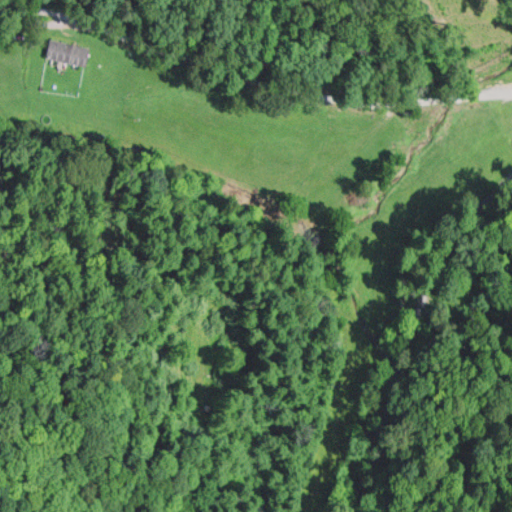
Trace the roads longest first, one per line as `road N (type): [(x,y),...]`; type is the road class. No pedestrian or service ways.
road 1 (residential): [(511,39),(285,35),(145,0)]
road 2 (residential): [(348,511),(423,311),(478,217),(511,187)]
